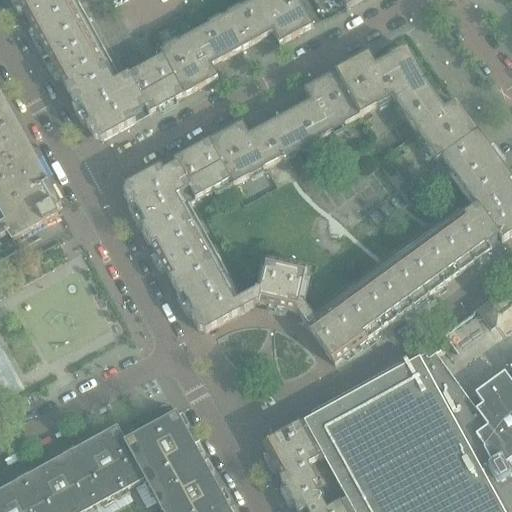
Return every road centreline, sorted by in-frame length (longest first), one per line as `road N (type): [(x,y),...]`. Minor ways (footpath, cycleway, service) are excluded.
road 1 (residential): [(422,0),(81,182)]
road 2 (residential): [(226,448),(385,365),(511,270)]
road 3 (residential): [(0,450),(175,355)]
road 4 (residential): [(81,182),(175,355)]
road 5 (residential): [(0,36),(81,182)]
